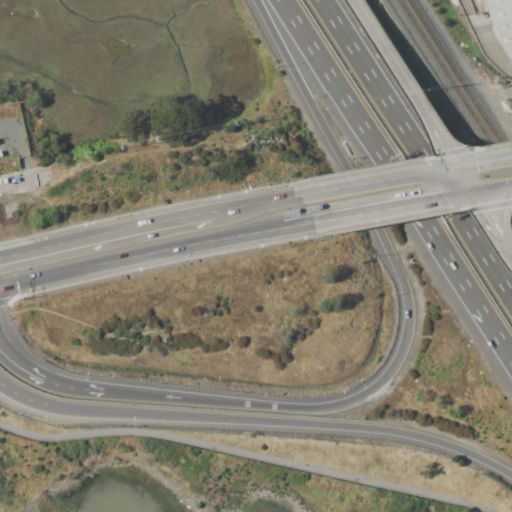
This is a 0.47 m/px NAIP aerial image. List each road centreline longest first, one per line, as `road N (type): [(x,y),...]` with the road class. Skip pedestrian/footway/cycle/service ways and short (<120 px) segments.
road 1 (motorway): [(255,0),(405,284),(405,344),(386,377),(341,405),(105,392)]
road 2 (motorway): [(0,379),(16,396),(56,408),(389,431),(511,477)]
road 3 (motorway): [(511,300),(320,0)]
road 4 (secondary): [(0,286),(285,227)]
road 5 (motorway): [(281,0),(406,196)]
road 6 (secondary): [(214,212),(0,257)]
road 7 (secondary): [(511,157),(299,196)]
road 8 (motorway): [(461,166),(353,0)]
road 9 (motorway): [(406,196),(511,360)]
road 10 (secondary): [(285,227),(465,195)]
